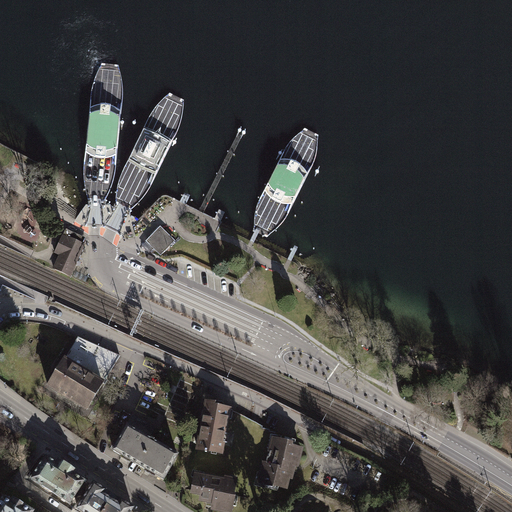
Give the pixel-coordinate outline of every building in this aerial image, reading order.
[(175,240),(160,226),(146,240),(160,255),(175,240)] [(84,244),(64,235),(56,254),(60,256),(54,269),(70,276),(84,244)] [(117,357),(76,338),(43,389),(84,413),(117,357)] [(231,405),(206,400),(196,448),(221,453),(231,405)] [(154,429),(121,410),(116,425),(125,431),(113,451),(139,465),(152,441),(148,439),(154,429)] [(300,444),(271,437),(260,484),(289,491),(300,444)] [(177,455),(152,441),(139,465),(164,479),(177,455)] [(47,455),(30,482),(70,506),(86,480),(47,455)] [(228,511),(235,480),(193,472),(189,492),(199,494),(197,501),(208,503),(206,511),(228,511)] [(105,511),(114,498),(95,485),(79,508),(85,511),(105,511)] [(34,511),(37,507),(9,489),(0,502),(0,511),(34,511)] [(133,511),(114,498),(105,511),(133,511)]
